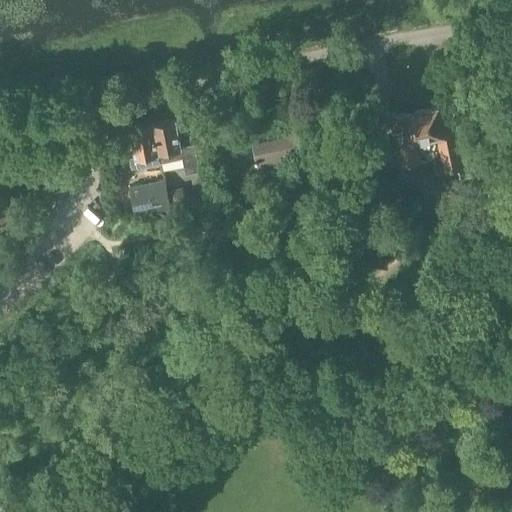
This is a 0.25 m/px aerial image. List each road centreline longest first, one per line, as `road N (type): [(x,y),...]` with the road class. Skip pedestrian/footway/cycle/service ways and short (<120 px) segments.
road 1 (unclassified): [(0,117),(96,109),(375,46)]
road 2 (unclassified): [(375,46),(379,73),(391,88),(410,91),(430,86),(438,73),(436,35)]
